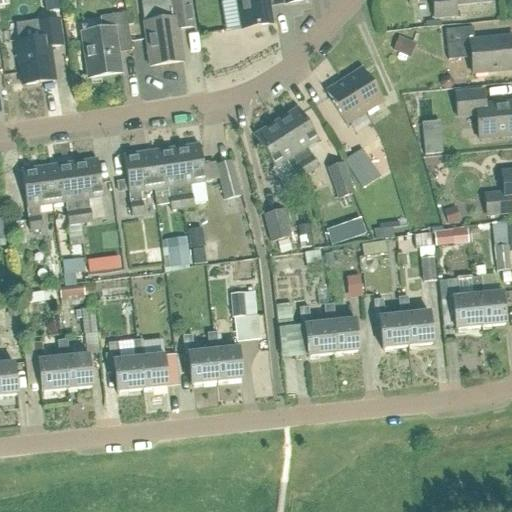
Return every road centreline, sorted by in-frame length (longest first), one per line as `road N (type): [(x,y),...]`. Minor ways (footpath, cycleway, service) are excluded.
road 1 (residential): [(0,449),(511,390)]
road 2 (residential): [(0,134),(235,96),(291,65),(353,0)]
